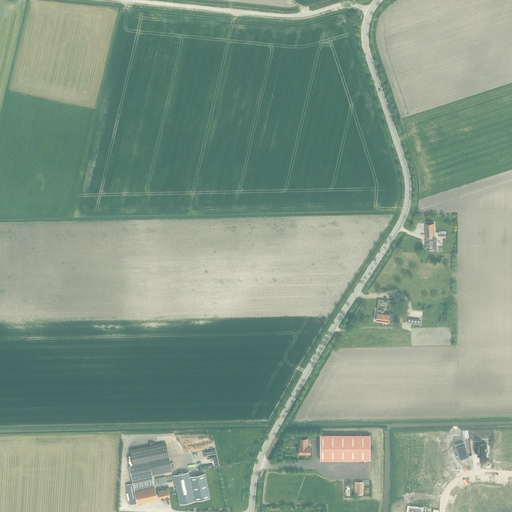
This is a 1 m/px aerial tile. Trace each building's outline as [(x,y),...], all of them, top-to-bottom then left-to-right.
[(425,223),(426,236),(426,237),(427,237),(427,240),(426,240),(426,249),(436,249),(436,246),(433,246),(433,240),(434,240),(434,223),(425,223)] [(377,309),(376,313),(375,321),(388,323),(389,314),(383,314),(383,310),(377,309)] [(370,435),(320,435),(320,460),(370,460),(370,435)] [(300,439),(300,447),(299,447),(299,450),(298,450),(298,453),(299,453),(299,454),(310,454),(310,446),(308,446),(308,439),(300,439)] [(481,440),(474,440),(474,450),(477,450),(477,451),(478,451),(478,456),(487,456),(487,452),(488,452),(488,448),(487,448),(487,443),(481,443),(481,440)] [(132,464),(132,465),(130,466),(132,479),(152,475),(172,470),(169,457),(166,443),(130,451),(133,464),(132,464)] [(459,449),(455,450),(458,457),(464,456),(464,457),(466,456),(468,456),(465,449),(466,449),(465,444),(458,446),(459,449)] [(506,445),(497,444),(497,450),(496,457),(505,458),(506,445)] [(430,474),(432,471),(428,469),(431,465),(427,462),(422,470),(426,472),(422,479),(432,485),(437,479),(430,474)] [(190,476),(188,471),(174,474),(180,504),(195,501),(190,476)] [(190,476),(195,501),(210,498),(205,473),(190,476)] [(152,475),(132,479),(133,483),(134,490),(154,486),(152,475)] [(363,494),(363,482),(355,482),(355,494),(363,494)] [(130,505),(157,499),(154,486),(134,490),(133,483),(126,484),(130,505)] [(170,491),(169,487),(158,489),(160,499),(169,497),(168,491),(170,491)] [(426,502),(429,492),(421,490),(420,496),(416,495),(414,503),(421,504),(422,501),(426,502)]
